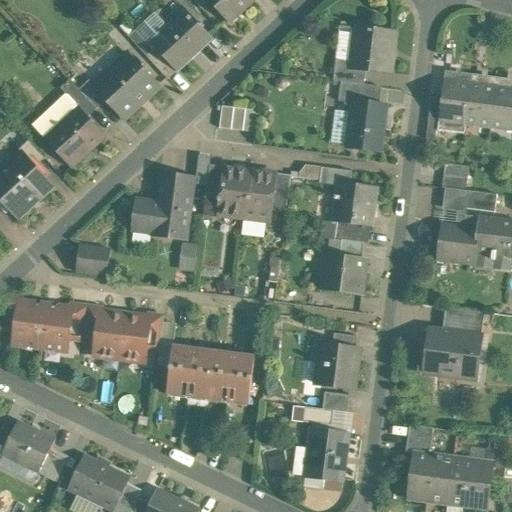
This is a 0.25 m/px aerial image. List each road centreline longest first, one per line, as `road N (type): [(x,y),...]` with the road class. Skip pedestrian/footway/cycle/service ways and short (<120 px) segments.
road 1 (residential): [(431,0),(365,493),(356,511)]
road 2 (residential): [(0,286),(311,0)]
road 3 (residential): [(281,511),(0,376)]
